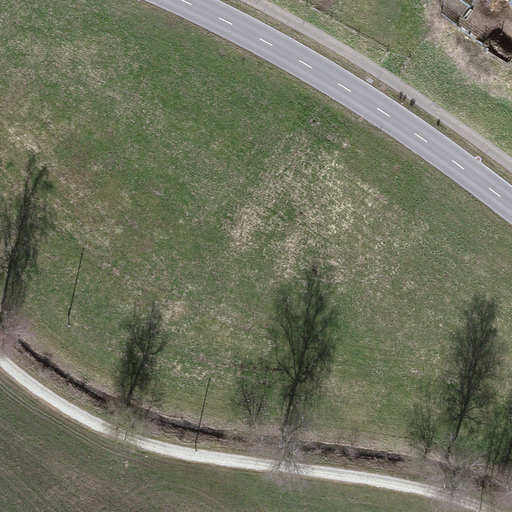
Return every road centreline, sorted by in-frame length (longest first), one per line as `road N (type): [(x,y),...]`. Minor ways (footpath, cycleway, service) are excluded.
road 1 (track): [(488,511),(420,489),(192,454),(102,427),(0,351)]
road 2 (tertiary): [(511,207),(330,79),(173,0)]
